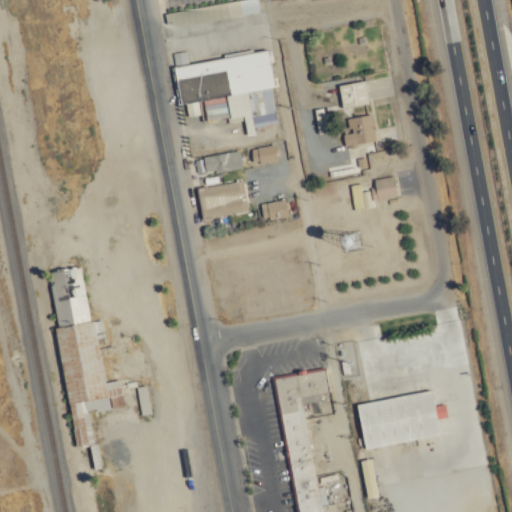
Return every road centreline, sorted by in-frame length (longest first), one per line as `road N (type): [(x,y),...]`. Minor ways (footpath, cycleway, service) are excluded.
road 1 (tertiary): [(230,511),(134,0)]
road 2 (motorway): [(442,0),(511,377)]
road 3 (residential): [(389,0),(441,290)]
road 4 (residential): [(441,290),(431,300),(199,345)]
road 5 (residential): [(378,0),(143,47)]
road 6 (motorway): [(511,171),(480,0)]
